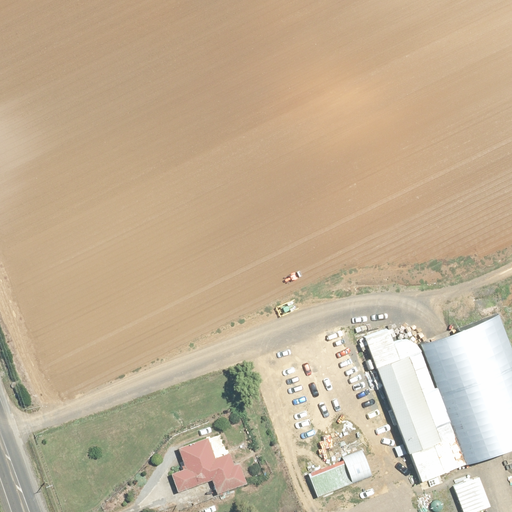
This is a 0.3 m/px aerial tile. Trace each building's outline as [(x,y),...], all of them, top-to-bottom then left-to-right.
[(420,345),(465,464),(511,445),(511,352),(498,315),(420,345)] [(465,464),(420,345),(417,346),(413,336),(393,344),(387,328),(363,337),(418,481),(465,464)] [(214,459),(207,438),(177,448),(185,469),(170,474),(176,492),(211,480),(216,493),(245,483),(239,464),(233,466),(229,454),(214,459)] [(343,466),(312,478),(319,495),(370,474),(360,450),(340,458),(343,466)] [(474,511),(489,506),(478,476),(452,487),(462,511),(474,511)]
